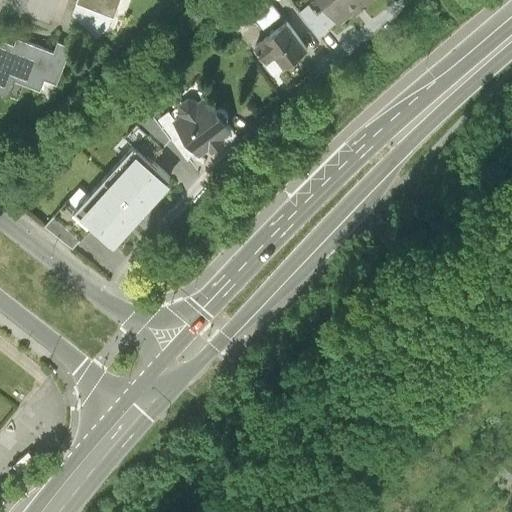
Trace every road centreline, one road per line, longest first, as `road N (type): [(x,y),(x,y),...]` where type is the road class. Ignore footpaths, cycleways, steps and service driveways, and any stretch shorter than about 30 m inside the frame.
road 1 (primary): [(181,352),(404,127),(511,37)]
road 2 (residential): [(408,0),(238,144),(106,297)]
road 3 (unclassified): [(0,299),(134,403)]
road 4 (primary): [(48,511),(134,403)]
road 5 (unclassified): [(106,297),(0,215)]
